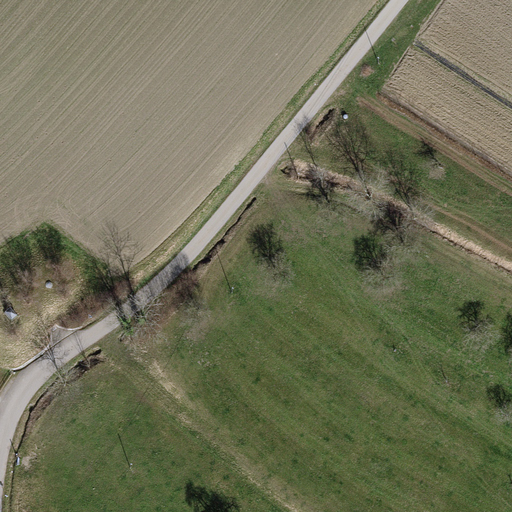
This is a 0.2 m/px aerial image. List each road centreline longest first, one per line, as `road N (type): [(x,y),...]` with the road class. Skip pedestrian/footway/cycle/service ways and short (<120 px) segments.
road 1 (unclassified): [(0,465),(24,386),(171,272),(400,0)]
road 2 (track): [(255,177),(395,212),(505,271)]
